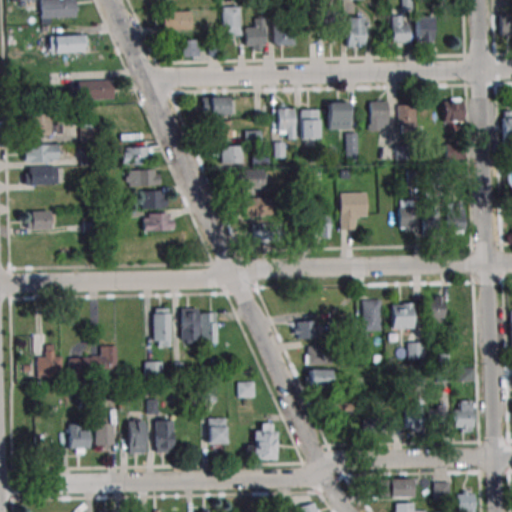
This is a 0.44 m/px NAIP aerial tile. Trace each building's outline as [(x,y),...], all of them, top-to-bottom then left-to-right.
[(38,0),(39,18),(74,18),(74,0),(38,0)] [(238,6),(220,6),(220,35),(238,35),(238,6)] [(162,29),(190,29),(190,11),(162,11),(162,29)] [(498,36),(511,35),(511,13),(498,14),(498,36)] [(390,43),(408,43),(407,16),(389,16),(390,43)] [(414,42),(432,42),(432,16),(414,16),(414,42)] [(364,17),(345,17),(345,46),(364,46),(364,17)] [(264,49),(264,18),(254,18),(254,27),(244,27),(244,49),(264,49)] [(319,20),(320,39),(340,38),(338,19),(319,20)] [(292,44),(292,25),(273,25),(273,44),(292,44)] [(85,36),(48,36),(48,52),(85,52),(85,36)] [(197,57),(197,40),(177,40),(177,57),(197,57)] [(111,80),(77,80),(77,98),(111,98),(111,80)] [(231,96),(201,96),(201,115),(231,115),(231,96)] [(461,121),(461,98),(441,98),(441,121),(461,121)] [(386,131),(386,101),(367,101),(367,131),(386,131)] [(349,129),(349,102),(326,102),(326,129),(349,129)] [(396,132),(415,132),(415,105),(396,105),(396,132)] [(276,107),(276,130),(285,130),(285,139),(293,139),(293,107),(276,107)] [(299,139),(317,139),(317,110),(299,110),(299,139)] [(511,137),(511,112),(500,113),(501,138),(511,137)] [(48,116),(27,116),(27,135),(56,135),(56,126),(48,126),(48,116)] [(230,139),(230,121),(211,121),(211,139),(230,139)] [(78,143),(94,143),(94,124),(78,124),(78,143)] [(283,157),(282,142),(273,142),(274,157),(283,157)] [(23,162),(56,162),(56,144),(23,144),(23,162)] [(444,158),(460,158),(460,144),(444,144),(444,158)] [(241,145),(219,145),(219,163),(241,163),(241,145)] [(119,164),(151,164),(151,147),(119,147),(119,164)] [(54,185),(54,166),(23,166),(23,185),(54,185)] [(124,170),(124,186),(158,186),(158,170),(124,170)] [(263,188),(262,170),(235,170),(235,188),(263,188)] [(23,206),(54,206),(54,189),(23,189),(23,206)] [(139,190),(139,208),(166,208),(166,190),(139,190)] [(364,192),(338,192),(338,229),(355,229),(355,218),(364,218),(364,192)] [(243,215),(270,215),(270,197),(243,197),(243,215)] [(396,231),(416,231),(416,201),(396,201),(396,231)] [(446,232),(462,232),(462,204),(446,204),(446,232)] [(311,207),(311,237),(328,237),(328,207),(311,207)] [(24,210),(24,229),(53,229),(53,210),(24,210)] [(437,229),(438,212),(421,211),(421,228),(437,229)] [(141,213),(141,230),(171,230),(171,213),(141,213)] [(275,224),(251,224),(251,242),(275,242),(275,224)] [(443,324),(443,296),(426,296),(426,324),(443,324)] [(379,300),(361,300),(361,330),(379,330),(379,300)] [(412,328),(412,303),(389,303),(390,328),(412,328)] [(151,344),(169,344),(169,308),(151,308),(151,344)] [(197,342),(197,308),(179,308),(179,342),(197,342)] [(215,343),(215,312),(199,312),(199,343),(215,343)] [(291,321),(291,338),(319,338),(319,321),(291,321)] [(423,358),(423,342),(405,342),(405,359),(423,358)] [(116,376),(115,346),(99,346),(99,357),(67,357),(67,377),(116,376)] [(328,347),(304,347),(304,364),(328,364),(328,347)] [(35,377),(61,377),(61,351),(35,351),(35,377)] [(143,377),(161,377),(161,361),(143,361),(143,377)] [(473,381),(473,367),(452,367),(452,381),(473,381)] [(331,369),(306,369),(306,386),(331,386),(331,369)] [(253,382),(235,382),(235,397),(253,397),(253,382)] [(402,429),(421,429),(421,398),(402,398),(402,429)] [(472,432),(472,401),(452,401),(452,432),(472,432)] [(396,402),(337,404),(338,430),(397,428),(396,402)] [(446,406),(427,406),(427,429),(446,429),(446,406)] [(205,444),(224,444),(224,418),(205,418),(205,444)] [(144,452),(144,420),(125,420),(125,452),(144,452)] [(171,420),(153,420),(153,452),(171,452),(171,420)] [(92,446),(109,446),(109,422),(92,422),(92,446)] [(67,452),(87,452),(87,424),(67,424),(67,452)] [(245,459),(275,459),(275,424),(254,424),(254,442),(245,442),(245,459)] [(382,479),(382,496),(410,496),(410,479),(382,479)] [(432,501),(446,501),(446,482),(432,482),(432,501)] [(473,511),(473,491),(455,491),(455,511),(473,511)] [(295,511),(316,511),(313,502),(294,507),(295,511)] [(400,511),(441,511),(412,511),(412,502),(400,502),(400,511)]
